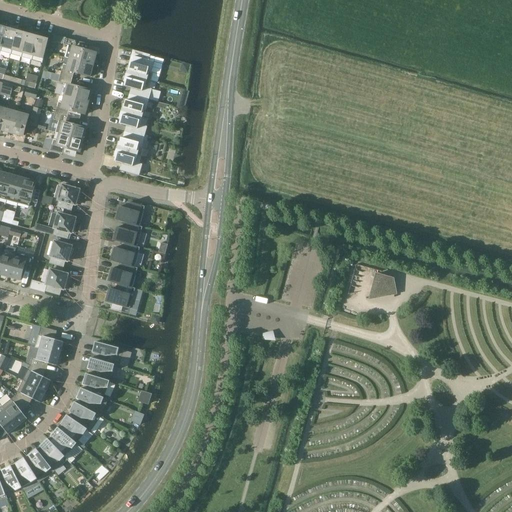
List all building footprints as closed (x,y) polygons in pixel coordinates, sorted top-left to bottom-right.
[(0,52),(11,55),(17,33),(6,30),(0,52)] [(11,55),(21,58),(27,36),(17,33),(11,55)] [(75,48),(77,42),(54,35),(52,40),(64,43),(63,45),(68,46),(65,58),(92,65),(93,61),(94,61),(96,54),(91,52),(75,48)] [(21,58),(31,61),(37,39),(27,36),(21,58)] [(37,39),(31,61),(42,64),(43,59),(43,60),(48,42),(37,39)] [(128,67),(126,75),(150,81),(153,74),(151,73),(154,62),(134,57),(131,68),(128,67)] [(56,75),(60,76),(72,79),(74,73),(88,77),(90,78),(92,70),(90,70),(92,65),(65,58),(71,60),(69,66),(63,64),(61,72),(57,71),(56,75)] [(131,89),(129,95),(149,100),(152,90),(148,89),(150,81),(126,75),(124,82),(127,83),(126,87),(131,89)] [(67,90),(66,97),(86,103),(88,98),(89,98),(91,91),(86,90),(70,85),(72,79),(60,76),(58,82),(63,84),(62,89),(67,90)] [(189,92),(182,90),(177,108),(185,110),(188,97),(189,92)] [(123,104),(121,112),(142,118),(144,111),(146,111),(149,100),(129,95),(126,105),(123,104)] [(58,102),(55,114),(67,117),(68,111),(82,115),(84,115),(86,108),(85,108),(86,103),(66,97),(64,104),(58,102)] [(2,130),(12,133),(18,111),(18,110),(17,114),(7,112),(8,107),(2,130)] [(39,117),(41,110),(35,108),(34,108),(32,116),(39,117)] [(18,111),(12,133),(17,134),(16,135),(21,136),(21,135),(24,136),(29,118),(28,117),(29,114),(18,111)] [(126,126),(124,133),(148,139),(148,136),(145,135),(147,127),(140,125),(142,118),(121,112),(119,120),(122,121),(121,125),(126,126)] [(58,122),(55,133),(82,141),(83,136),(84,136),(86,129),(81,128),(81,127),(65,123),(67,117),(55,114),(53,120),(58,122)] [(37,129),(30,127),(28,134),(32,135),(35,134),(37,129)] [(82,141),(55,133),(61,135),(59,141),(53,140),(50,151),(62,155),(64,149),(78,152),(80,153),(82,146),(80,145),(82,141)] [(118,142),(116,150),(141,157),(143,149),(141,148),(143,141),(147,142),(148,139),(124,133),(122,143),(118,142)] [(141,157),(116,150),(114,158),(117,159),(116,163),(121,164),(119,171),(139,176),(142,165),(139,164),(141,157)] [(0,182),(0,198),(7,201),(13,177),(2,174),(0,182)] [(7,201),(18,204),(24,180),(13,177),(7,201)] [(24,180),(18,204),(29,207),(30,202),(37,204),(40,191),(34,189),(36,183),(24,180)] [(73,205),(75,206),(79,190),(62,185),(58,201),(57,208),(71,212),(73,205)] [(115,221),(127,224),(142,228),(142,227),(139,227),(145,207),(129,203),(128,209),(119,207),(115,221)] [(67,240),(69,233),(71,234),(73,228),(75,228),(77,221),(75,220),(75,219),(58,214),(54,229),(55,229),(53,236),(67,240)] [(12,225),(13,221),(14,217),(8,215),(6,223),(12,225)] [(113,241),(124,244),(140,249),(140,248),(137,247),(142,228),(127,224),(125,230),(117,227),(113,241)] [(0,235),(9,238),(10,235),(11,229),(0,225),(0,235)] [(11,229),(10,235),(20,238),(20,236),(22,232),(11,229)] [(49,264),(64,268),(65,262),(67,262),(69,256),(71,256),(73,249),(71,248),(72,247),(54,242),(50,257),(51,258),(49,264)] [(168,245),(162,243),(159,252),(165,254),(168,245)] [(110,261),(122,265),(137,269),(138,268),(135,268),(140,249),(124,244),(123,250),(114,248),(110,261)] [(0,267),(0,274),(9,277),(16,253),(5,250),(0,267)] [(16,253),(9,277),(21,281),(21,280),(20,280),(24,269),(30,271),(34,258),(16,253)] [(137,269),(122,265),(120,271),(112,268),(108,282),(120,285),(135,289),(132,288),(137,269)] [(70,277),(67,276),(68,275),(50,270),(46,285),(47,286),(45,292),(60,296),(61,290),(63,290),(65,284),(67,285),(70,277)] [(395,297),(391,279),(395,280),(395,279),(376,274),(370,298),(367,299),(394,294),(394,297),(395,297)] [(135,289),(120,285),(118,291),(109,289),(106,302),(112,304),(110,309),(121,312),(123,307),(130,309),(135,289)] [(35,348),(39,349),(60,354),(60,353),(62,353),(64,346),(62,346),(63,343),(52,339),(54,331),(41,327),(35,348)] [(92,353),(90,359),(95,360),(114,366),(119,367),(123,350),(95,342),(92,353)] [(32,359),(30,365),(43,370),(45,363),(57,366),(57,363),(59,364),(61,357),(59,356),(60,354),(39,349),(36,360),(32,359)] [(1,355),(0,354),(0,369),(3,371),(4,371),(10,359),(2,355),(1,355)] [(88,369),(86,375),(90,376),(110,382),(114,366),(95,360),(90,359),(88,369)] [(32,372),(27,383),(26,383),(46,392),(47,391),(48,391),(51,385),(50,384),(51,381),(40,376),(43,370),(30,365),(28,371),(32,372)] [(83,385),(81,389),(85,391),(103,399),(104,398),(108,388),(110,382),(90,376),(86,375),(83,385)] [(23,381),(15,396),(26,406),(30,398),(40,403),(42,401),(43,401),(46,395),(45,394),(46,392),(26,383),(27,383),(23,381)] [(77,399),(74,403),(78,405),(100,417),(100,416),(108,400),(104,398),(103,399),(85,391),(81,389),(77,399)] [(1,407),(4,411),(4,410),(17,427),(19,426),(20,427),(25,423),(25,422),(27,419),(20,410),(26,406),(15,396),(1,407)] [(69,412),(66,416),(70,419),(87,430),(87,431),(90,433),(100,417),(78,405),(74,403),(69,412)] [(0,425),(0,426),(8,435),(10,433),(11,434),(17,429),(16,428),(17,427),(4,410),(4,411),(0,413),(0,425)] [(61,425),(57,429),(61,432),(61,431),(77,444),(87,431),(87,430),(70,419),(66,416),(61,425)] [(75,460),(69,453),(77,444),(61,431),(61,432),(57,429),(51,436),(47,440),(50,443),(65,457),(71,464),(75,460)] [(40,447),(36,450),(38,454),(39,453),(51,469),(52,469),(65,457),(50,443),(47,440),(40,447)] [(28,456),(23,459),(26,463),(39,483),(40,483),(49,476),(54,472),(52,469),(51,469),(39,453),(38,454),(36,450),(28,456)] [(15,464),(10,467),(12,471),(13,470),(22,489),(21,489),(23,492),(34,487),(37,485),(39,483),(26,463),(23,459),(15,464)] [(1,471),(0,471),(0,481),(5,495),(6,495),(21,489),(22,489),(13,470),(12,471),(10,467),(1,471)]
